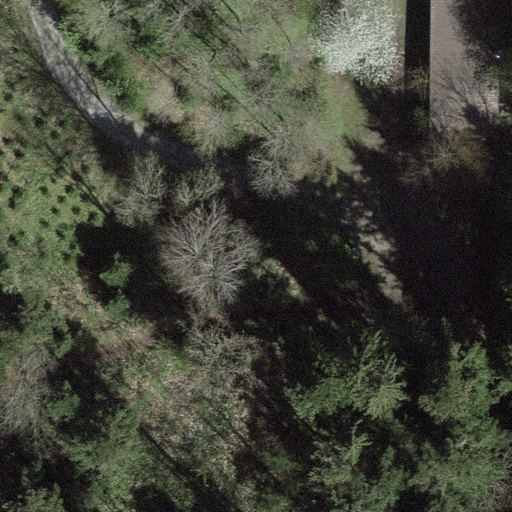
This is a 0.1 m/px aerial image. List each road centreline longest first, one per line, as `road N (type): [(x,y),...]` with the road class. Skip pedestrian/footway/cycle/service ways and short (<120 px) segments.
road 1 (track): [(151,139),(410,246)]
road 2 (track): [(410,246),(383,102),(384,0)]
road 3 (track): [(511,472),(410,246)]
road 4 (track): [(43,0),(53,43),(86,99),(151,139)]
road 5 (track): [(410,246),(511,147)]
